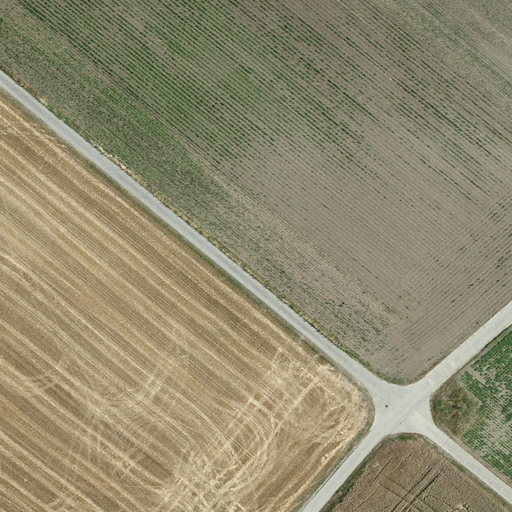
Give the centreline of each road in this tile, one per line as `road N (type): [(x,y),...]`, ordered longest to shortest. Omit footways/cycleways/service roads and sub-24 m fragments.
road 1 (track): [(0,79),(402,408)]
road 2 (track): [(511,497),(402,408),(309,511)]
road 3 (track): [(511,312),(402,408)]
